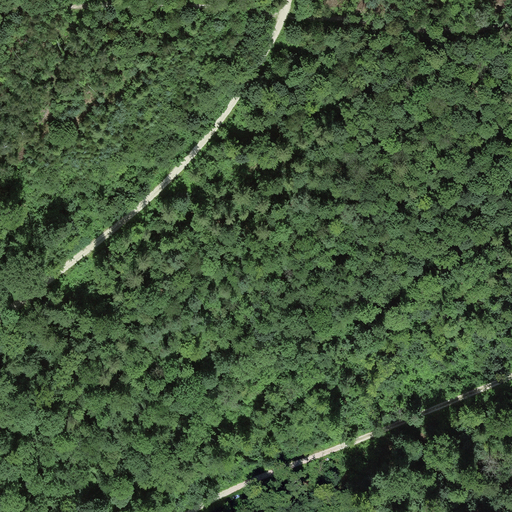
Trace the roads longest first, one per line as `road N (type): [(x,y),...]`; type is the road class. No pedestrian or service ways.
road 1 (track): [(285,15),(200,147),(0,316)]
road 2 (track): [(511,375),(189,511)]
road 3 (track): [(174,174),(241,159),(272,131),(442,30)]
road 4 (track): [(172,5),(142,69),(0,161)]
